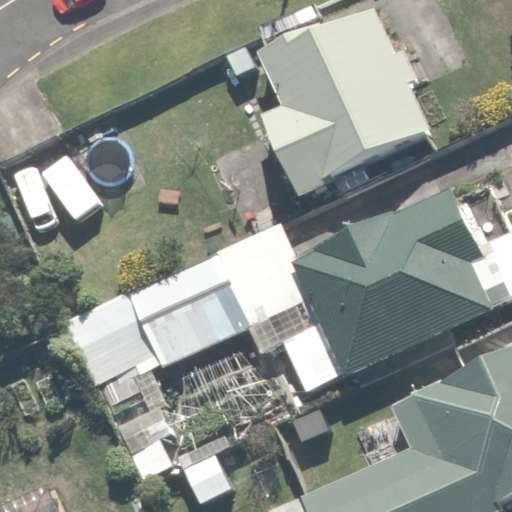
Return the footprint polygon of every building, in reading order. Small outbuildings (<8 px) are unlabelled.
[(305,198),(441,136),(383,8),(328,33),(325,26),(264,53),(289,108),(269,118),(305,198)] [(511,154),(492,164),(511,205),(511,154)] [(490,261),(457,191),(399,218),(397,215),(316,252),(318,256),(302,264),(297,266),(349,377),(351,380),(500,311),(480,266),(490,261)] [(297,266),(302,264),(287,232),(138,303),(168,371),(255,332),(266,357),(302,340),(326,389),(349,377),(297,266)] [(504,511),(503,508),(511,503),(511,355),(469,375),(396,408),(416,452),(308,501),(313,511),(504,511)] [(172,463),(192,511),(241,491),(221,443),(172,463)]
